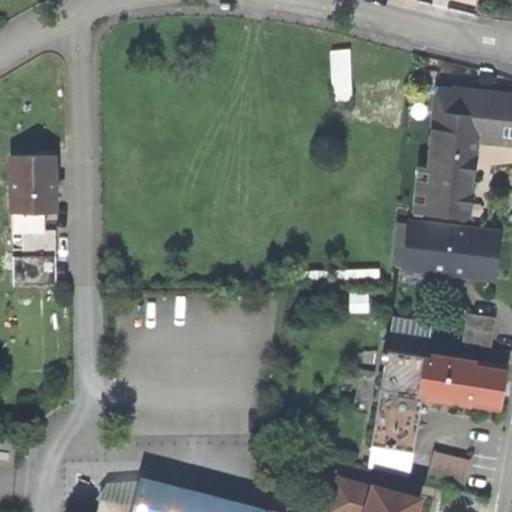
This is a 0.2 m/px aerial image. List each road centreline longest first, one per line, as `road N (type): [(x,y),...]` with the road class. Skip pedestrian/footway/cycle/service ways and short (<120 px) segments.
road 1 (residential): [(80,19),(90,403),(69,458),(48,468),(44,511)]
road 2 (residential): [(511,45),(402,25),(323,0)]
